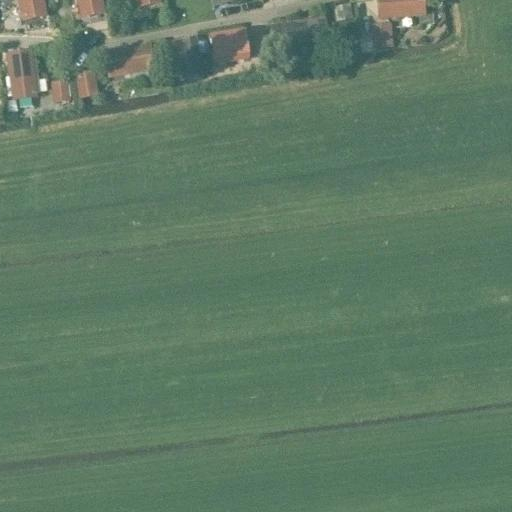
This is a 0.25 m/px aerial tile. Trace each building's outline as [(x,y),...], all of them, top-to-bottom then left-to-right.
[(19,0),(24,22),(43,18),(39,0),(19,0)] [(78,0),(82,19),(101,15),(98,0),(78,0)] [(136,0),(138,9),(157,5),(156,0),(136,0)] [(232,0),(210,0),(212,9),(222,7),(233,5),(232,0)] [(419,0),(391,0),(378,1),(380,20),(421,17),(419,0)] [(340,26),(353,23),(350,8),(336,11),(340,26)] [(323,24),(305,27),(271,32),(275,58),(327,50),(323,24)] [(387,30),(371,31),(373,51),(373,53),(389,51),(388,48),(387,30)] [(243,32),(208,38),(212,68),(248,63),(243,34),(243,32)] [(196,41),(171,46),(177,84),(202,80),(199,55),(203,54),(202,46),(197,47),(196,41)] [(158,49),(149,51),(150,58),(159,56),(158,49)] [(110,78),(151,71),(147,52),(107,59),(110,78)] [(15,101),(32,98),(27,59),(9,61),(15,101)] [(91,77),(77,80),(81,101),(94,99),(91,77)] [(54,107),(67,104),(64,87),(51,89),(54,107)] [(7,117),(16,115),(15,104),(5,105),(7,117)]
